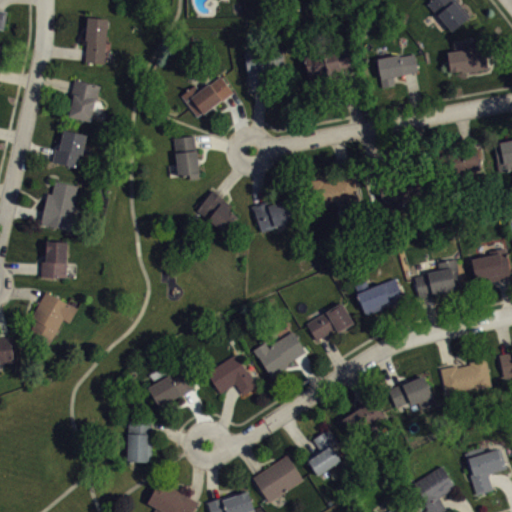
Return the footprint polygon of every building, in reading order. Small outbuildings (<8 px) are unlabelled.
[(430,0),(457,0),(470,15),(452,31),(427,3),(430,0)] [(0,32),(7,34),(9,17),(0,15),(0,32)] [(87,15),(108,18),(103,63),(84,61),(85,52),(87,40),(85,39),(87,15)] [(446,50),(450,70),(461,68),(461,71),(488,67),(487,58),(484,43),(468,46),(446,50)] [(244,52),(251,89),(259,87),(267,86),(264,70),(284,67),(280,45),(244,52)] [(304,55),(308,74),(348,65),(354,64),(350,46),(304,55)] [(381,86),(395,83),(393,74),(411,70),(418,69),(414,51),(399,54),(398,52),(376,56),(381,86)] [(309,60),(310,80),(358,79),(357,58),(309,60)] [(180,93),(195,82),(199,88),(208,81),(209,82),(220,74),(233,91),(228,95),(222,99),(220,97),(197,115),(180,93)] [(75,78),(100,84),(91,120),(66,114),(73,85),(75,78)] [(64,128),(88,133),(80,167),(52,160),(54,152),(56,145),(60,146),(64,128)] [(174,136),(195,134),(195,140),(199,171),(199,177),(190,178),(189,173),(178,174),(174,136)] [(511,137),(494,142),(498,160),(497,160),(499,171),(511,168),(511,137)] [(447,173),(443,149),(468,144),(476,143),(480,166),(447,173)] [(384,205),(376,172),(427,161),(435,193),(384,205)] [(309,178),(323,176),(324,178),(345,174),(353,172),(358,197),(315,206),(309,178)] [(54,180),(78,185),(72,212),(79,214),(76,230),(40,222),(42,215),(47,192),(51,193),(54,180)] [(212,189),(196,209),(225,231),(237,215),(228,208),(231,204),(217,193),(212,189)] [(251,204),(260,231),(275,226),(275,224),(294,217),(287,197),(266,204),(265,199),(260,201),(251,204)] [(46,239),(68,240),(66,276),(41,275),(41,268),(42,260),(45,260),(46,239)] [(471,257),(489,254),(488,250),(505,246),(511,275),(503,277),(487,280),(487,276),(475,278),(471,257)] [(414,274),(419,297),(426,295),(462,287),(455,257),(437,261),(439,269),(414,274)] [(354,284),(366,279),(369,286),(394,275),(404,298),(397,301),(366,313),(354,284)] [(45,290),(77,307),(69,321),(63,318),(49,344),(28,333),(36,319),(31,316),(41,297),(45,290)] [(306,322),(341,301),(354,322),(338,331),(336,327),(324,335),(317,339),(306,322)] [(253,348),(264,340),(268,345),(292,329),(306,351),(300,354),(287,363),(289,365),(271,377),(253,348)] [(0,362),(13,361),(11,335),(2,336),(0,336),(0,362)] [(498,352),(503,376),(511,374),(511,349),(507,350),(498,352)] [(206,370),(220,391),(235,382),(237,386),(242,393),(257,383),(235,350),(206,370)] [(440,367),(448,365),(456,363),(457,366),(470,363),(469,361),(486,357),(491,385),(475,388),(475,385),(445,392),(440,367)] [(147,385),(159,406),(188,390),(194,387),(183,366),(147,385)] [(423,373),(402,383),(401,381),(395,384),(388,387),(396,406),(410,400),(414,410),(435,400),(423,373)] [(341,419),(368,401),(374,397),(386,415),(374,423),(379,431),(366,439),(362,433),(354,438),(341,419)] [(127,461),(151,462),(152,425),(152,418),(128,417),(127,461)] [(307,459),(318,475),(341,459),(332,445),(337,441),(328,427),(313,438),(318,445),(321,450),(307,459)] [(476,493),(492,487),(489,479),(487,472),(506,466),(499,446),(484,451),(482,444),(466,449),(468,457),(464,458),(476,493)] [(253,476),(269,501),(303,478),(287,453),(259,472),(253,476)] [(426,511),(448,511),(443,504),(438,496),(454,486),(441,464),(411,483),(427,508),(425,509),(426,511)] [(147,502),(156,506),(152,511),(191,511),(198,500),(192,497),(169,484),(166,489),(157,484),(147,502)] [(206,501),(210,511),(242,511),(254,508),(248,489),(235,494),(234,491),(215,498),(206,501)]
